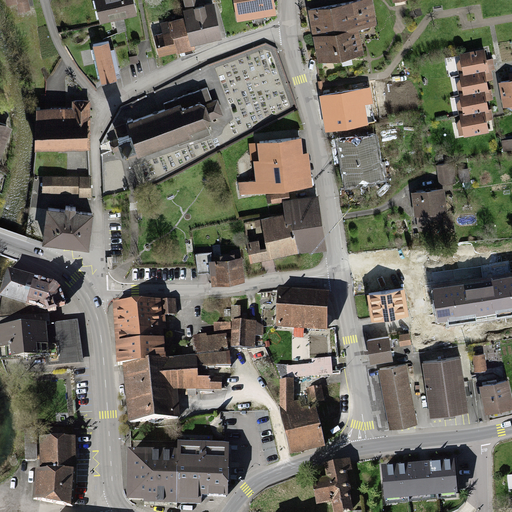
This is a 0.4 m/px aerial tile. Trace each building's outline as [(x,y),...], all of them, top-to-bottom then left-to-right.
[(129,0),(90,0),(96,24),(133,16),(129,0)] [(184,0),(187,10),(196,7),(193,0),(184,0)] [(269,0),(231,0),(234,21),(272,16),(269,0)] [(309,12),(317,62),(359,55),(354,28),(372,25),(368,2),(309,12)] [(153,38),(159,56),(219,38),(209,5),(180,14),(181,17),(163,23),(166,34),(153,38)] [(103,34),(87,37),(95,76),(111,72),(103,34)] [(482,50),(457,54),(460,77),(483,73),(486,73),(482,50)] [(487,93),(483,73),(460,77),(456,78),(460,97),(484,93),(487,93)] [(511,80),(498,82),(501,108),(511,106),(511,80)] [(370,88),(320,96),(326,132),(369,125),(365,105),(373,103),(370,88)] [(487,111),(484,93),(460,97),(456,98),(459,116),(482,112),(487,111)] [(123,153),(132,151),(135,158),(189,138),(188,134),(207,127),(205,119),(219,114),(213,99),(199,104),(180,111),(178,106),(124,128),(125,138),(114,142),(115,145),(118,155),(123,153)] [(87,102),(71,102),(71,111),(32,110),(31,149),(82,150),(82,120),(87,120),(87,102)] [(485,131),(482,112),(459,116),(456,116),(459,135),(485,131)] [(378,135),(337,142),(344,185),(385,178),(378,135)] [(309,154),(303,154),(300,137),(259,141),(262,177),(241,180),(243,195),(313,184),(309,154)] [(453,164),(437,166),(438,185),(444,184),(455,183),(453,164)] [(89,179),(46,179),(46,197),(89,198),(89,179)] [(438,185),(412,188),(414,213),(416,213),(418,230),(443,227),(442,210),(448,210),(444,184),(438,185)] [(245,245),(248,263),(325,250),(316,196),(283,202),(285,216),(260,221),(265,250),(258,251),(257,243),(245,245)] [(93,213),(48,207),(43,244),(89,250),(93,213)] [(239,259),(211,261),(213,284),(242,282),(239,259)] [(52,279),(6,264),(0,284),(0,316),(47,314),(65,303),(59,284),(52,279)] [(511,274),(431,289),(437,320),(511,306),(511,274)] [(404,284),(368,290),(372,315),(408,310),(404,284)] [(326,296),(277,294),(276,330),(325,332),(326,296)] [(240,305),(231,305),(231,324),(240,324),(240,305)] [(174,306),(113,308),(115,346),(163,344),(163,322),(174,321),(174,306)] [(78,322),(45,325),(47,356),(48,366),(83,362),(78,322)] [(231,324),(213,325),(213,334),(229,334),(229,352),(255,351),(255,337),(260,336),(259,325),(254,326),(254,323),(240,324),(231,324)] [(45,325),(0,328),(0,358),(47,356),(45,325)] [(409,331),(398,333),(401,344),(411,342),(409,331)] [(389,333),(368,336),(371,359),(392,356),(389,333)] [(225,339),(193,341),(194,371),(227,369),(225,339)] [(163,344),(115,346),(116,365),(123,365),(163,363),(163,344)] [(473,353),(475,370),(486,368),(484,351),(473,353)] [(460,354),(421,359),(429,415),(468,409),(460,354)] [(332,375),(332,356),(309,357),(309,363),(287,364),(287,376),(332,375)] [(194,381),(192,360),(163,363),(123,365),(129,425),(178,420),(176,393),(209,389),(208,380),(194,381)] [(404,367),(377,372),(387,429),(414,424),(404,367)] [(511,398),(507,375),(479,380),(485,408),(511,402),(511,398)] [(278,412),(281,412),(281,419),(288,454),(324,446),(316,408),(300,409),(299,404),(292,404),(293,379),(280,379),(278,412)] [(321,385),(307,388),(310,403),(324,400),(321,385)] [(76,435),(40,434),(36,498),(74,505),(76,467),(76,435)] [(176,441),(176,448),(176,503),(200,503),(201,494),(227,494),(228,443),(176,441)] [(25,443),(12,443),(12,469),(24,469),(25,443)] [(176,448),(126,448),(125,500),(176,503),(176,448)] [(454,460),(381,465),(384,499),(457,494),(454,460)] [(349,471),(347,462),(323,468),(326,483),(313,486),(317,505),(331,502),(333,511),(352,511),(344,472),(349,471)]
